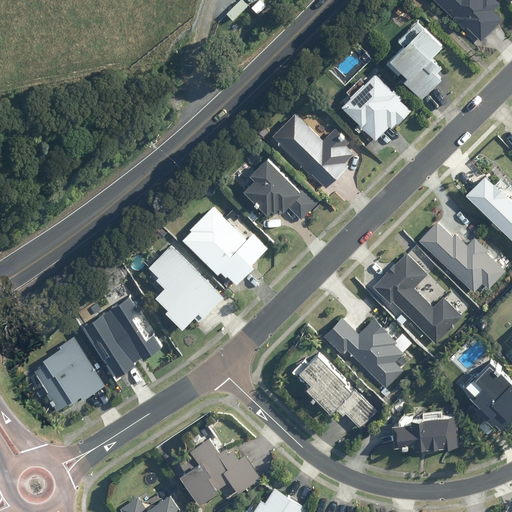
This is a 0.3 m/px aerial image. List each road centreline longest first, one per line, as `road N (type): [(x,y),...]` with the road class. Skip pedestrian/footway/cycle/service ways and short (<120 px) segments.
road 1 (secondary): [(0,283),(144,176),(330,0)]
road 2 (residential): [(511,83),(219,363)]
road 3 (residential): [(219,363),(285,430),(347,475),(421,493),(484,485),(511,472)]
road 4 (residential): [(219,363),(106,440)]
